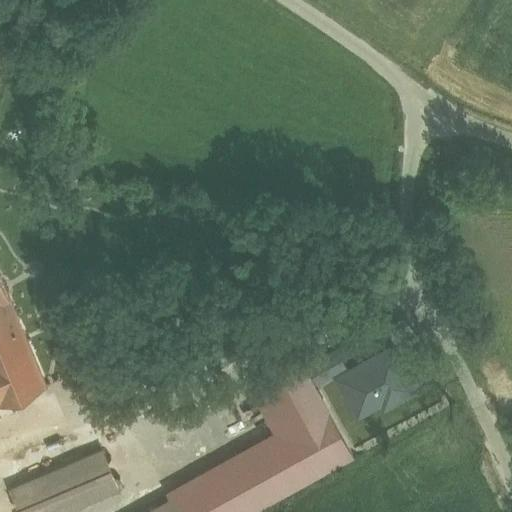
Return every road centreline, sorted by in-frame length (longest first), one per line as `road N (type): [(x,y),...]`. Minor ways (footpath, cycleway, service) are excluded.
road 1 (unclassified): [(508,511),(407,248),(419,96)]
road 2 (unclassified): [(419,96),(288,0)]
